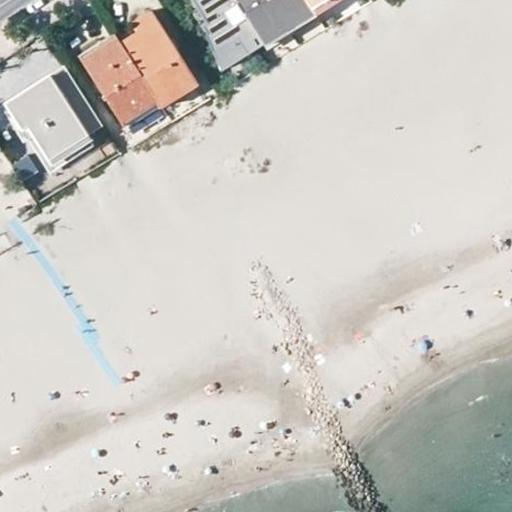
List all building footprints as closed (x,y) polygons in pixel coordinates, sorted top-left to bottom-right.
[(199,25),(218,57),(242,43),(247,51),(261,43),(241,12),(233,0),(191,0),(204,21),(199,25)] [(233,0),(241,12),(261,43),(311,10),(305,0),(233,0)] [(305,0),(311,10),(327,0),(305,0)] [(135,30),(117,40),(152,95),(157,103),(160,107),(194,84),(166,40),(148,11),(130,22),(135,30)] [(100,40),(76,55),(115,117),(152,95),(117,40),(112,32),(100,40)] [(95,127),(75,97),(64,103),(45,76),(24,89),(3,102),(19,127),(25,124),(47,157),(84,134),(95,127)] [(115,117),(121,126),(157,103),(152,95),(115,117)] [(91,145),(84,134),(47,157),(54,168),(91,145)] [(21,180),(36,173),(28,157),(13,164),(21,180)]
